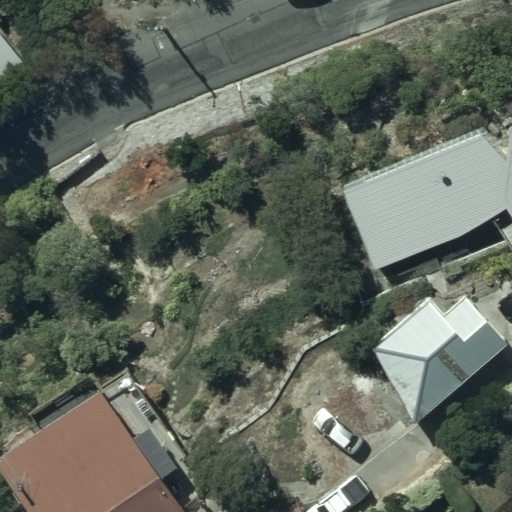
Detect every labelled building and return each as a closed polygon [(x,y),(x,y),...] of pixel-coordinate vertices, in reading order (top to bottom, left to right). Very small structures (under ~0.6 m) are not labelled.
[(0,101),(31,78),(0,37),(0,101)] [(317,186),(355,270),(504,206),(511,221),(511,220),(511,117),(487,129),(473,124),(317,186)] [(463,298),(440,315),(428,300),(367,346),(406,397),(407,396),(417,409),(500,347),(463,298)] [(173,511),(179,508),(94,382),(0,444),(0,465),(31,511),(173,511)] [(306,511),(295,491),(256,511),(306,511)]
